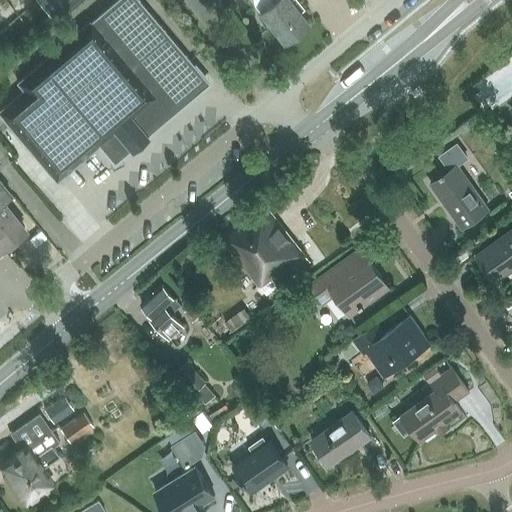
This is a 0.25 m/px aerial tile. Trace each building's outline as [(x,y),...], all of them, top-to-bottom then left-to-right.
[(24,90),(0,110),(0,114),(56,181),(104,141),(115,155),(205,78),(139,0),(115,0),(17,83),(24,90)] [(37,0),(38,1),(54,20),(78,0),(37,0)] [(261,11),(285,41),(309,22),(295,5),(300,1),(298,0),(254,0),(253,5),(260,12),(261,11)] [(440,175),(430,182),(463,228),(489,209),(480,197),(479,198),(472,189),(473,188),(457,165),(467,158),(457,144),(441,156),(450,168),(443,173),(442,172),(439,174),(440,175)] [(0,249),(24,230),(2,202),(11,194),(0,180),(0,249)] [(273,281),(287,270),(291,275),(297,271),(298,272),(311,263),(305,256),(304,257),(265,206),(221,239),(258,287),(270,278),(273,281)] [(40,230),(29,240),(35,247),(46,238),(40,230)] [(511,230),(476,256),(494,281),(511,268),(511,230)] [(343,262),(304,291),(317,309),(334,296),(350,317),(388,288),(368,261),(360,250),(343,262)] [(140,303),(152,316),(150,318),(170,339),(185,326),(173,312),(181,305),(162,284),(140,303)] [(190,307),(185,310),(193,322),(198,318),(190,307)] [(247,308),(227,322),(233,330),(253,316),(247,308)] [(383,335),(375,324),(353,341),(364,355),(367,353),(384,377),(429,345),(409,317),(383,335)] [(349,323),(342,328),(348,336),(355,331),(349,323)] [(206,381),(187,360),(172,373),(193,396),(196,393),(205,404),(215,395),(204,383),(206,381)] [(437,366),(424,376),(430,384),(443,374),(437,366)] [(454,403),(468,392),(451,369),(443,374),(430,384),(435,391),(401,416),(420,442),(460,412),(454,403)] [(244,381),(235,390),(244,400),(253,391),(244,381)] [(254,396),(241,405),(256,424),(268,415),(254,396)] [(311,440),(329,466),(371,436),(353,410),(311,440)] [(203,411),(193,418),(203,433),(213,426),(203,411)] [(60,429),(71,443),(94,426),(83,412),(60,429)] [(13,434),(23,449),(0,465),(25,501),(51,483),(41,469),(59,457),(51,445),(56,441),(39,417),(13,434)] [(155,491),(168,511),(188,511),(215,496),(193,461),(203,455),(205,445),(196,430),(171,445),(187,471),(155,491)] [(246,481),(252,490),(287,465),(270,440),(271,439),(270,438),(267,441),(263,436),(249,446),(252,451),(232,465),(233,466),(234,465),(243,478),(243,479),(245,482),(246,481)] [(105,511),(97,500),(78,511),(105,511)]
